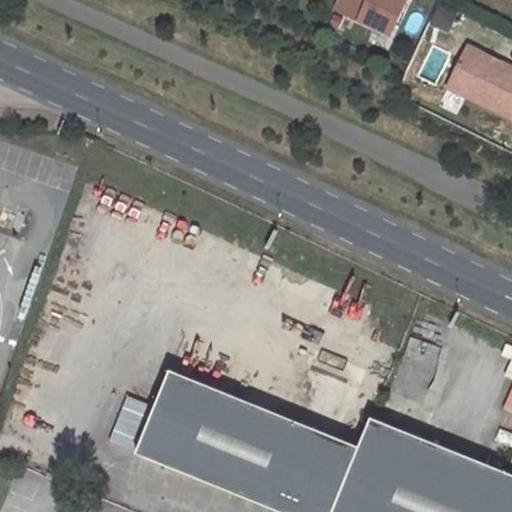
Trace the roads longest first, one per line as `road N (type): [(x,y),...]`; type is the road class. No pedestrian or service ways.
road 1 (secondary): [(0,62),(511,306)]
road 2 (unknown): [(0,188),(26,201),(32,218),(4,313)]
